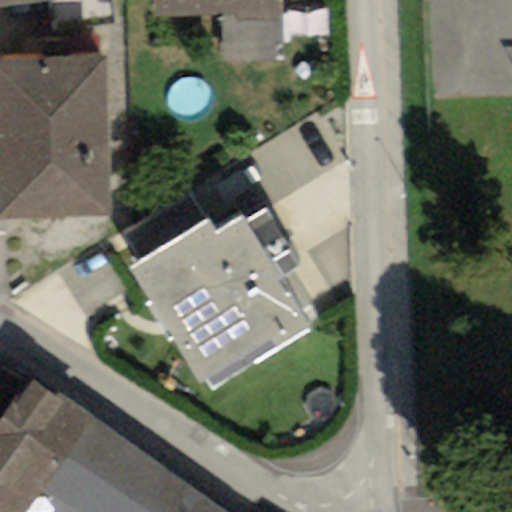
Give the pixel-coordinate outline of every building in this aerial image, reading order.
[(0,0),(0,8),(54,3),(53,0),(0,0)] [(280,0),(152,0),(153,18),(281,15),(280,0)] [(102,58),(0,62),(0,220),(108,217),(102,58)] [(207,221),(128,270),(199,384),(206,380),(211,389),(309,328),(244,226),(239,217),(215,232),(207,221)] [(87,421),(29,379),(0,418),(0,511),(23,511),(39,494),(87,421)] [(226,511),(90,418),(87,421),(39,494),(50,501),(42,511),(226,511)]
